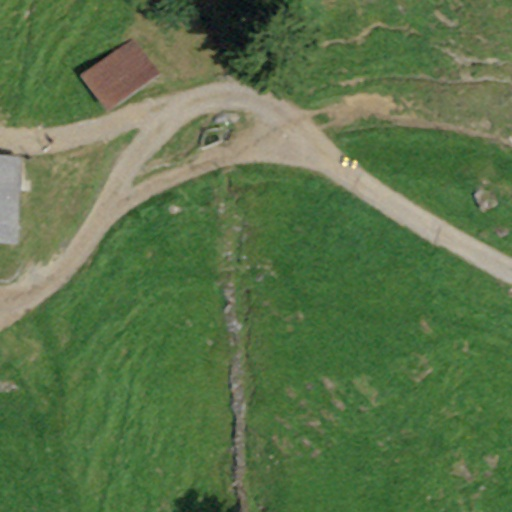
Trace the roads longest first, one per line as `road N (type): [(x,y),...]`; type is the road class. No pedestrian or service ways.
road 1 (track): [(0,312),(50,285),(98,220),(146,186),(198,153),(250,140),(311,145),(415,212),(511,260)]
road 2 (track): [(98,220),(153,133),(193,102),(222,92),(252,96),(311,145)]
